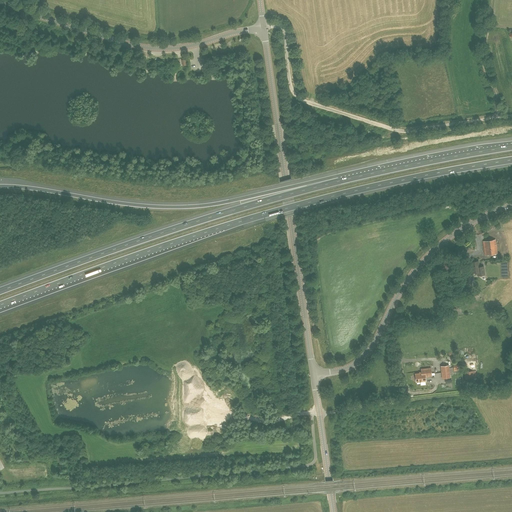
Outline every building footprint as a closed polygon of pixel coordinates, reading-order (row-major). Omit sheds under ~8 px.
[(483,241),(485,255),(497,254),(495,240),(483,241)] [(477,276),(479,275),(484,275),(483,267),(479,267),(478,261),(471,262),(472,273),(477,273),(477,276)] [(442,379),(450,378),(448,365),(440,366),(442,379)] [(421,369),(421,373),(415,374),(416,382),(425,381),(425,376),(431,376),(431,368),(421,369)] [(465,380),(473,379),(473,371),(465,372),(465,380)]
